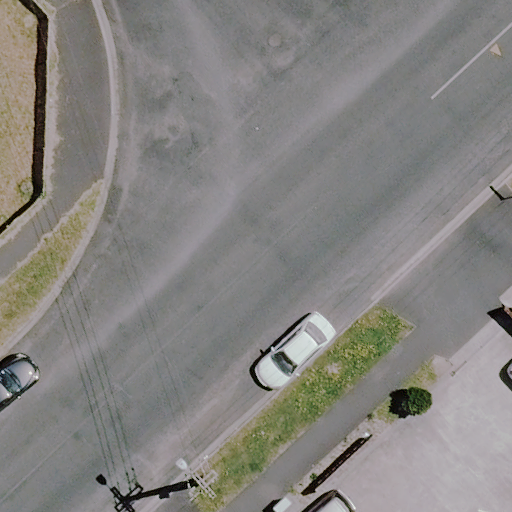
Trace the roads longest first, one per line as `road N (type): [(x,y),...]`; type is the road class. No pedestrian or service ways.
road 1 (residential): [(0,501),(371,152)]
road 2 (residential): [(371,152),(231,0)]
road 3 (residential): [(371,152),(511,22)]
